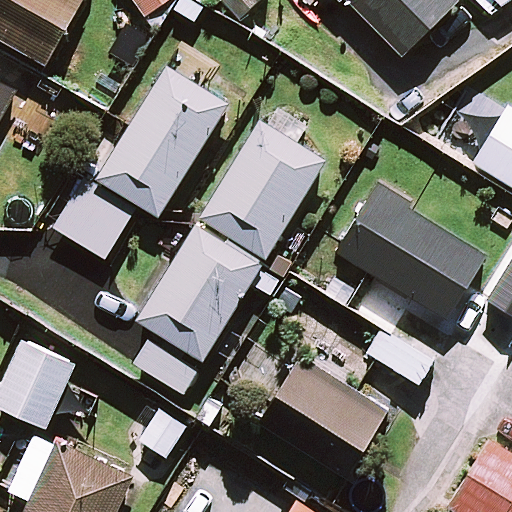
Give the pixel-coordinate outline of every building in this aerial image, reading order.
[(0,0),(0,37),(45,63),(81,0),(0,0)] [(169,0),(133,0),(145,17),(169,0)] [(456,0),(340,0),(342,1),(326,17),(355,46),(375,27),(401,54),(456,0)] [(505,0),(482,0),(489,11),(505,0)] [(153,37),(129,22),(108,55),(132,70),(153,37)] [(227,102),(167,65),(99,178),(158,214),(227,102)] [(0,113),(16,86),(0,76),(0,113)] [(511,109),(508,107),(475,163),(511,184),(511,109)] [(324,158),(259,119),(139,320),(155,329),(135,362),(183,391),(249,281),(269,292),(278,278),(259,267),(324,158)] [(133,212),(81,181),(54,226),(105,257),(133,212)] [(485,253),(375,188),(337,252),(447,317),(485,253)] [(446,334),(395,305),(368,352),(419,381),(446,334)] [(74,363),(21,339),(0,385),(0,405),(46,426),(74,363)] [(386,413),(297,356),(257,419),(346,476),(386,413)] [(186,427),(156,407),(136,436),(165,456),(186,427)] [(118,511),(135,479),(34,429),(8,484),(32,496),(24,511),(118,511)] [(511,511),(511,451),(488,437),(447,505),(457,511),(511,511)] [(313,511),(295,500),(287,511),(313,511)]
